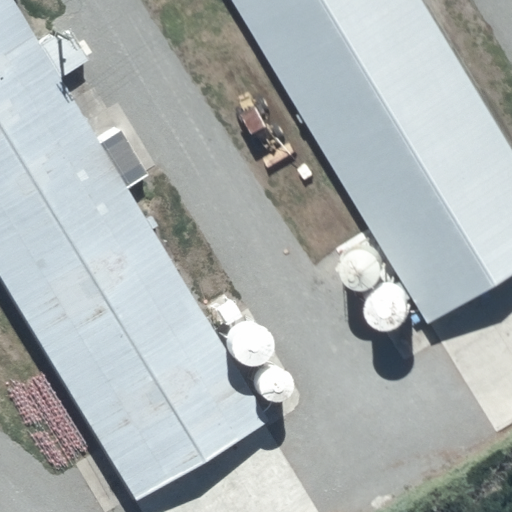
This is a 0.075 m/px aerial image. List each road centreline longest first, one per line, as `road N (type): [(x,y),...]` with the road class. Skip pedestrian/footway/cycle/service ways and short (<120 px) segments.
road 1 (unknown): [(81,0),(317,407)]
road 2 (unknown): [(511,288),(317,407)]
road 3 (unknown): [(317,407),(145,511)]
